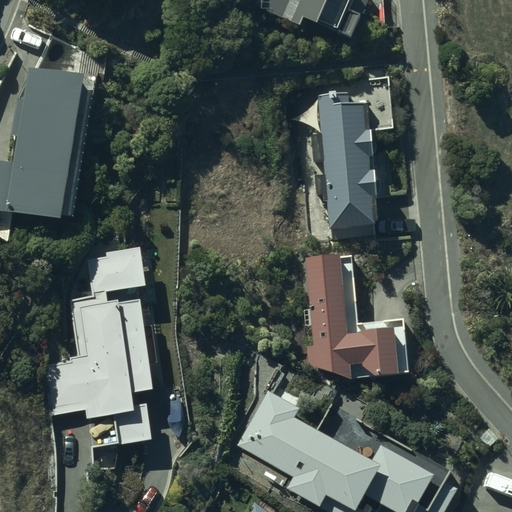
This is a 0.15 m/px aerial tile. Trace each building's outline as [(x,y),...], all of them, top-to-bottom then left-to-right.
[(257,0),(253,8),(298,30),(302,22),(316,28),(317,25),(349,40),(367,0),(257,0)] [(0,165),(0,214),(59,227),(61,220),(68,222),(94,80),(100,81),(104,55),(50,45),(44,75),(28,72),(22,103),(15,101),(9,136),(16,138),(11,167),(0,165)] [(371,226),(376,226),(375,200),(373,176),(368,176),(367,162),(371,162),(370,134),(368,134),(367,104),(349,105),(348,96),(318,98),(318,109),(312,110),(313,138),(310,138),(311,164),(322,163),(323,177),(315,177),(316,198),(322,198),(322,205),(327,205),(329,232),(371,230),(371,226)] [(44,363),(50,416),(86,411),(87,422),(132,415),(129,397),(149,394),(145,368),(155,367),(150,331),(142,332),(138,305),(107,306),(106,295),(144,293),(142,254),(100,256),(100,262),(87,263),(91,299),(71,301),(76,359),(44,363)] [(306,348),(307,367),(349,385),(348,370),(361,369),(361,384),(396,382),(396,377),(407,377),(404,323),(356,325),(352,259),(306,261),(309,312),(303,312),(304,327),(310,327),(311,347),(306,348)] [(267,393),(237,445),(293,479),(286,490),(319,510),(319,508),(324,511),(370,511),(371,511),(361,504),(365,498),(385,511),(447,511),(458,495),(442,485),(448,475),(412,451),(404,463),(381,447),(368,465),(293,421),(298,412),(295,410),(301,400),(279,387),(273,396),(267,393)]
